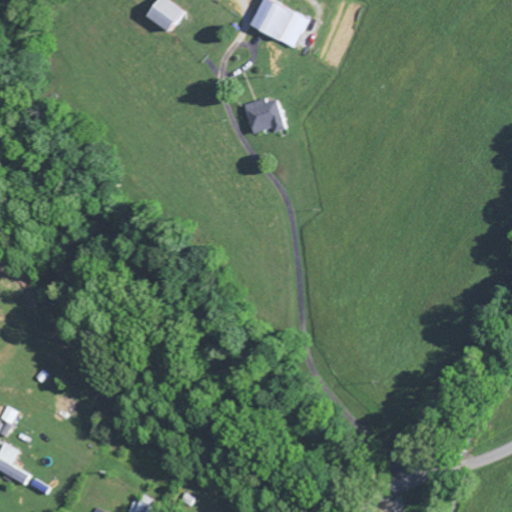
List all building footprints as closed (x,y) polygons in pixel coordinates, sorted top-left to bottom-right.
[(165,0),(151,20),(171,36),(187,15),(166,0),(165,0)] [(255,31),(297,50),(310,20),(268,1),(255,31)] [(244,109),(254,138),(274,131),(276,137),(288,133),(279,103),(267,106),(266,102),(244,109)] [(33,479),(14,470),(22,454),(6,447),(0,458),(0,473),(29,488),(33,479)] [(142,504),(133,501),(129,511),(152,511),(150,511),(153,502),(144,499),(142,504)]
